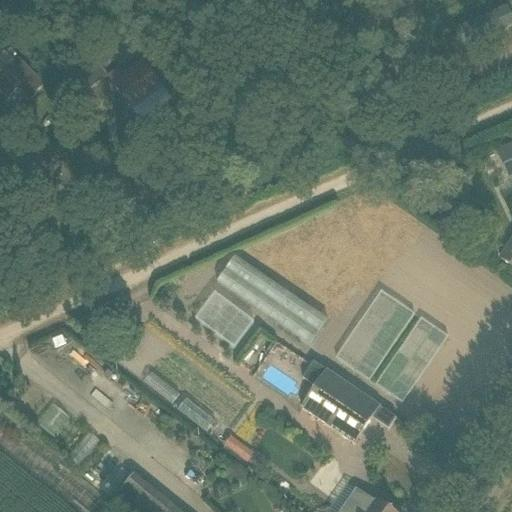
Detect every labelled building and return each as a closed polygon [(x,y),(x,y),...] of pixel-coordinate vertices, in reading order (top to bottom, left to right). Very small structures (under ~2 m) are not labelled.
[(199,0),(200,8),(229,6),(228,0),(199,0)] [(511,26),(511,17),(508,8),(457,30),(465,47),(511,26)] [(20,61),(0,81),(0,92),(8,101),(19,90),(29,101),(45,86),(20,61)] [(127,108),(129,110),(160,87),(143,63),(123,78),(118,71),(110,78),(130,106),(127,108)] [(253,91),(267,117),(302,98),(288,72),(253,91)] [(511,144),(484,157),(497,187),(511,180),(511,144)] [(119,166),(85,197),(93,205),(96,202),(107,213),(103,217),(109,224),(139,196),(125,182),(130,178),(119,166)] [(11,190),(4,196),(14,208),(21,201),(11,190)] [(511,245),(500,263),(511,270),(511,245)] [(308,347),(327,320),(233,257),(214,284),(308,347)] [(316,389),(302,409),(356,445),(381,409),(315,364),(304,380),(316,389)] [(176,413),(206,432),(214,419),(184,401),(176,413)] [(180,511),(136,477),(115,503),(125,511),(180,511)] [(385,511),(356,492),(343,511),(385,511)]
